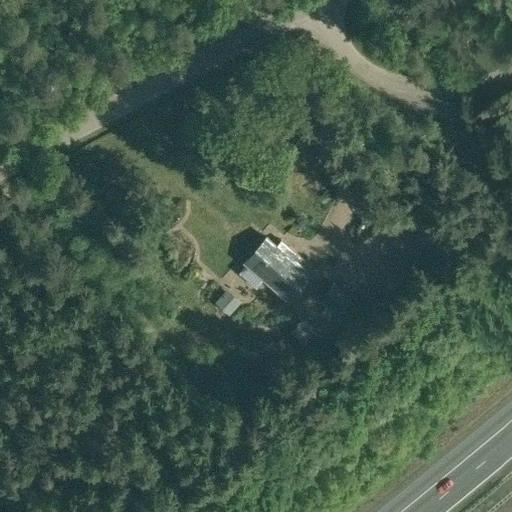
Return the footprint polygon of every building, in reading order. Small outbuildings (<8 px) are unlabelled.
[(431,253),(439,263),(468,239),(424,185),(395,209),(431,253)] [(241,270),(241,274),(254,285),(258,285),(264,277),(288,298),(314,268),(299,256),(288,246),(286,248),(279,242),(277,244),(266,235),(245,260),(247,263),(241,270)] [(332,280),(318,297),(326,305),(334,311),(336,313),(351,297),(332,280)] [(225,287),(213,301),(229,314),(241,300),(225,287)] [(302,316),(290,331),(305,343),(317,328),(302,316)]
